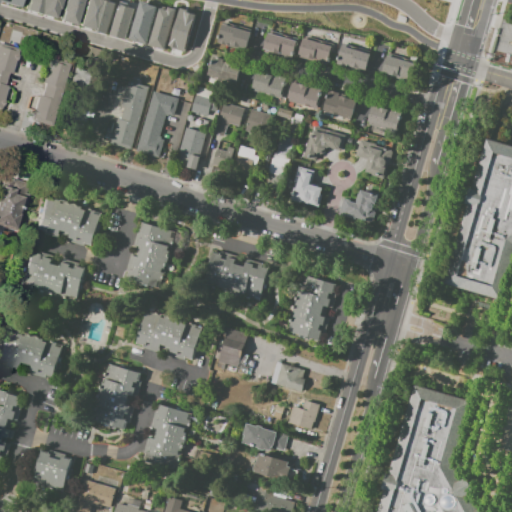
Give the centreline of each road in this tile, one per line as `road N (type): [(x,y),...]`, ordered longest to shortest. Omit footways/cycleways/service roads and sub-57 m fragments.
road 1 (secondary): [(447,56),(312,511)]
road 2 (residential): [(0,149),(410,269)]
road 3 (secondary): [(338,511),(377,382)]
